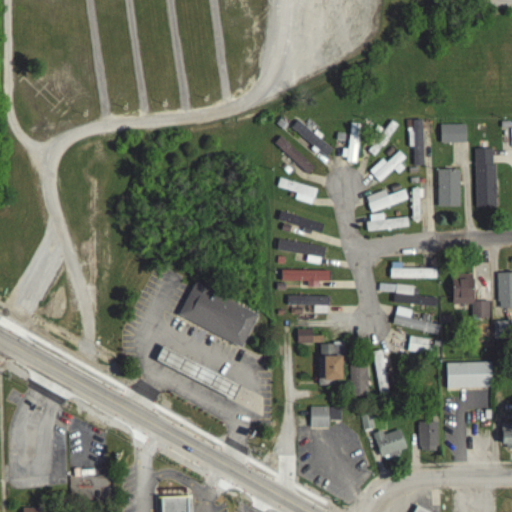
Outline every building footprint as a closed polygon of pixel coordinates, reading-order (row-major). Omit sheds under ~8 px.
[(409,136),(409,124),(418,124),(420,170),(411,170),(410,151),(405,151),(405,137),(409,136)] [(313,134),(319,140),(317,143),(330,154),(323,161),(316,155),(313,158),(308,153),(310,151),(287,132),(294,125),(310,138),(313,134)] [(376,140),(370,136),(374,130),(380,135),(388,125),(394,130),(371,160),(365,155),(376,140)] [(344,162),(338,161),(339,153),(345,154),(348,128),(357,129),(353,168),(343,166),(344,162)] [(463,148),(464,129),(438,128),(438,147),(463,148)] [(271,148),(277,141),(311,172),(304,179),(271,148)] [(492,153),(472,153),(473,212),(493,211),(492,153)] [(366,176),(379,164),(383,168),(396,155),(403,162),(397,168),(401,173),(395,179),(390,174),(376,187),(369,180),(370,180),(366,176)] [(457,174),(435,174),(436,211),(458,211),(457,174)] [(310,203),(308,209),(291,204),(293,198),(274,192),(277,182),(313,194),(311,203),(310,203)] [(415,194),(419,194),(419,202),(416,202),(416,226),(409,226),(408,193),(415,193),(415,194)] [(365,208),(363,202),(381,195),(384,201),(401,194),(404,203),(368,217),(364,208),(365,208)] [(308,236),(306,240),(299,237),(300,233),(274,225),(277,215),(320,229),(317,239),(308,236)] [(367,226),(366,220),(379,218),(380,224),(404,222),(405,232),(364,236),(363,226),(367,226)] [(318,262),(316,269),(302,267),(304,260),(272,254),(274,244),(322,253),(320,263),(318,262)] [(398,274),(433,274),(433,283),(387,283),(387,273),(388,273),(388,267),(398,267),(398,274)] [(315,286),(315,292),(304,292),(304,286),(278,286),(278,275),(325,275),(325,286),(315,286)] [(511,277),(495,277),(496,313),(511,312),(511,277)] [(450,309),(469,308),(469,322),(487,322),(487,305),(471,306),(471,279),(449,279),(450,309)] [(176,320),(239,355),(258,321),(194,286),(176,320)] [(389,307),(390,298),(392,298),(392,297),(375,296),(376,288),(392,289),(393,289),(410,290),(409,300),(432,302),(431,312),(389,307)] [(324,310),(324,318),(310,318),(310,310),(283,310),(283,301),(325,301),(325,311),(324,310)] [(392,320),(394,311),(409,314),(406,323),(437,331),(435,340),(389,329),(391,320),(392,320)] [(491,326),(492,343),(506,342),(505,325),(491,326)] [(294,348),(294,334),(309,333),(309,341),(320,340),(320,347),(294,348)] [(404,356),(405,347),(406,341),(426,344),(424,359),(404,356)] [(151,364),(160,348),(237,390),(228,407),(151,364)] [(332,360),(339,360),(339,384),(334,384),(334,391),(315,391),(315,361),(317,361),(317,349),(331,349),(332,360)] [(376,401),(369,356),(378,354),(386,400),(376,401)] [(346,402),(346,364),(364,364),(364,402),(346,402)] [(444,367),(445,393),(490,392),(489,366),(444,367)] [(308,432),(327,432),(327,425),(338,425),(339,412),(308,412),(308,432)] [(372,433),(369,419),(359,421),(362,435),(372,433)] [(435,426),(416,427),(417,455),(435,455),(435,426)] [(511,427),(499,427),(500,452),(511,451),(511,434),(511,435),(511,427)] [(381,438),(380,435),(371,437),(377,461),(404,454),(399,433),(381,438)] [(157,502),(157,511),(189,511),(189,501),(157,502)]
